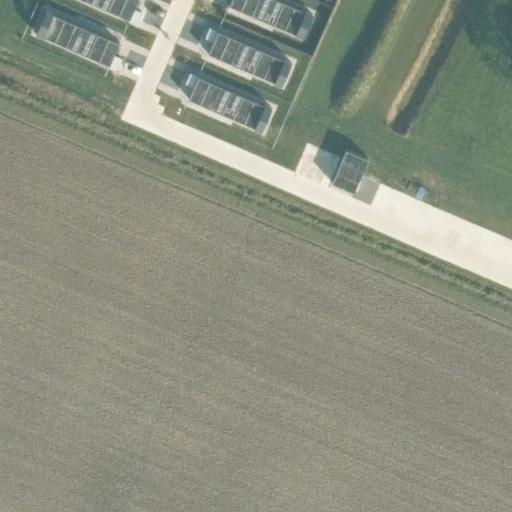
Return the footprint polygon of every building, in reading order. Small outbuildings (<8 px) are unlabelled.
[(88,0),(129,18),(136,0),(88,0)] [(282,0),(229,0),(228,3),(295,32),(305,10),(282,0)] [(134,7),(129,18),(137,21),(141,10),(134,7)] [(52,12),(43,35),(109,63),(119,41),(52,12)] [(212,39),(217,29),(209,25),(205,36),(212,39)] [(217,29),(207,51),(274,80),(283,58),(217,29)] [(114,53),(109,64),(117,67),(121,56),(114,53)] [(193,85),(197,74),(190,71),(185,81),(193,85)] [(198,74),(188,97),(254,126),(264,103),(198,74)] [(345,147),(331,181),(353,190),(360,174),(368,157),(345,147)]
